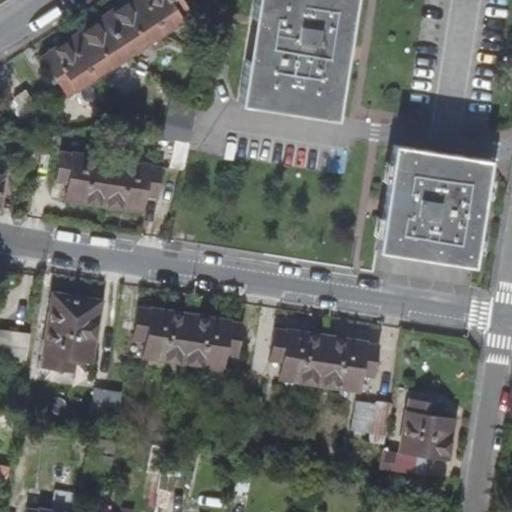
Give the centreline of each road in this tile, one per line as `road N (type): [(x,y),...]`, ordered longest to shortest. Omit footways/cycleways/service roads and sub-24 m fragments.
road 1 (residential): [(0,240),(508,316)]
road 2 (unknown): [(511,144),(402,127),(351,130),(252,111)]
road 3 (residential): [(508,316),(476,511)]
